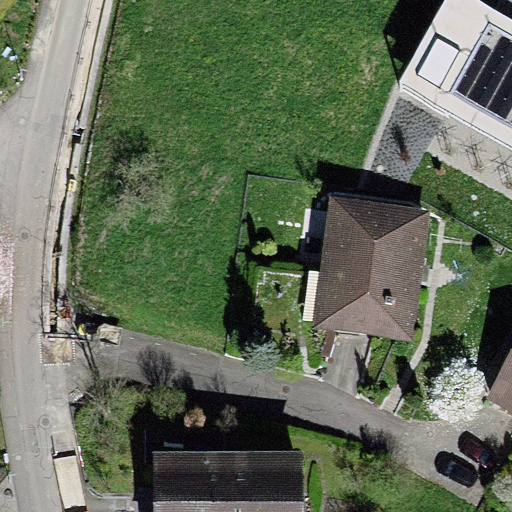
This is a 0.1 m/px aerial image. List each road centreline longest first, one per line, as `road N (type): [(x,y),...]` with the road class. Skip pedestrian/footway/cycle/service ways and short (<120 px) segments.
road 1 (residential): [(39,339),(390,433),(511,496)]
road 2 (residential): [(64,149),(39,339)]
road 3 (residential): [(39,339),(63,511)]
road 4 (residential): [(89,0),(64,149)]
